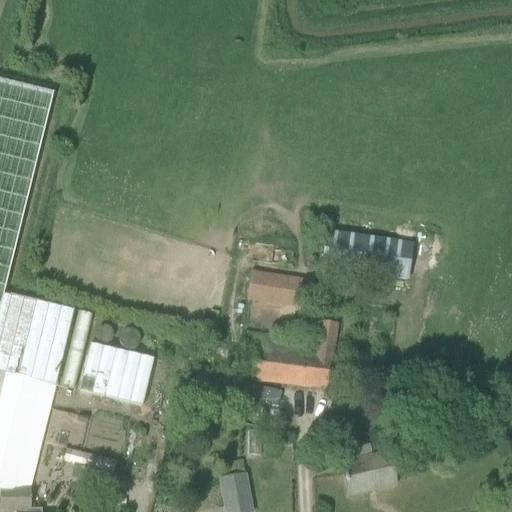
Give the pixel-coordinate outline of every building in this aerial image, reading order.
[(0,376),(55,390),(74,313),(9,296),(58,97),(0,82),(0,376)] [(330,217),(327,233),(322,269),(407,282),(415,230),(330,217)] [(293,251),(272,249),(271,265),(292,267),(293,251)] [(299,311),(304,281),(253,273),(249,303),(299,311)] [(73,344),(85,347),(92,314),(81,312),(73,344)] [(251,382),(327,391),(336,326),(309,322),(308,327),(305,326),(304,333),(307,334),(319,336),(318,343),(244,334),(242,349),(255,350),(251,382)] [(78,393),(132,406),(135,394),(145,396),(153,362),(90,346),(78,393)] [(0,491),(0,492),(0,511),(41,511),(31,511),(31,491),(30,491),(55,390),(0,376),(0,491)] [(135,394),(132,406),(142,408),(145,396),(135,394)] [(388,456),(370,460),(341,467),(348,498),(395,487),(388,456)] [(252,511),(245,478),(216,483),(221,511),(252,511)]
